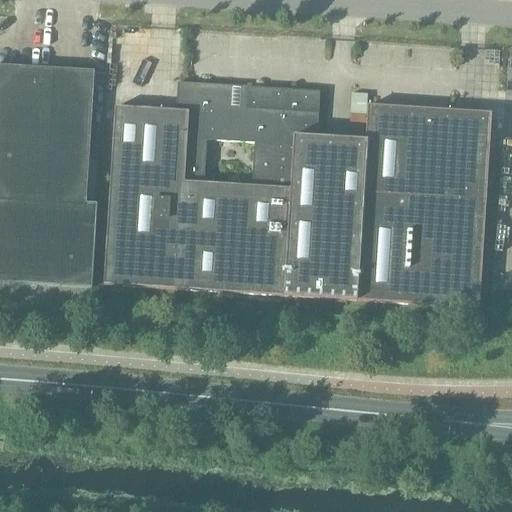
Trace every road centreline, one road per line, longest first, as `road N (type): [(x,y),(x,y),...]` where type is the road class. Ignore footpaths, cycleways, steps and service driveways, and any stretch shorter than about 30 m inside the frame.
road 1 (primary): [(0,381),(482,425)]
road 2 (unclassified): [(511,15),(260,0)]
